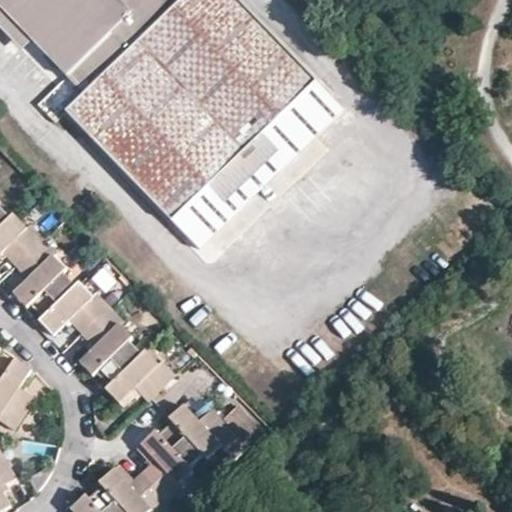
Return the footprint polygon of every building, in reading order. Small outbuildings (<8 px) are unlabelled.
[(317,82),(237,0),(0,0),(0,4),(34,39),(86,93),(68,111),(172,222),(209,187),(262,135),(317,82)] [(0,4),(0,29),(22,51),(34,39),(0,4)] [(209,187),(225,204),(279,152),(262,135),(209,187)] [(394,263),(470,191),(450,170),(374,243),(394,263)] [(0,201),(2,199),(0,196),(0,252),(4,248),(28,225),(14,211),(11,213),(0,201)] [(18,262),(47,234),(34,220),(31,223),(28,225),(4,248),(11,255),(18,262)] [(47,234),(18,262),(25,269),(32,276),(56,252),(57,251),(59,248),(47,234)] [(56,332),(72,317),(95,294),(81,279),(78,282),(67,269),(69,267),(56,252),(32,276),(15,291),(30,305),(33,303),(45,315),(42,317),(56,332)] [(85,330),(113,303),(100,289),(95,294),(72,317),(78,323),(85,330)] [(320,291),(255,353),(274,374),(340,312),(320,291)] [(113,303),(85,330),(91,335),(98,343),(122,320),(125,316),(113,303)] [(135,334),(122,320),(98,343),(82,358),(94,373),(98,370),(111,381),(108,385),(122,399),(137,383),(160,361),(147,347),(144,349),(132,337),(135,334)] [(0,410),(2,411),(21,384),(31,366),(15,355),(12,360),(0,351),(0,347),(1,346),(0,345),(0,410)] [(150,396),(176,371),(164,357),(160,361),(137,383),(150,396)] [(35,394),(21,384),(2,411),(0,413),(0,416),(14,425),(35,394)] [(224,442),(202,417),(187,401),(173,414),(175,417),(163,428),(160,426),(156,430),(146,439),(160,455),(183,480),(198,468),(195,463),(207,452),(210,455),(224,442)] [(242,433),(227,445),(236,456),(263,430),(239,402),(225,415),(242,433)] [(227,445),(242,433),(225,415),(216,404),(210,409),(202,417),(224,442),(227,445)] [(0,483),(14,474),(0,448),(0,483)] [(185,483),(183,480),(160,455),(153,461),(146,468),(171,496),(185,483)] [(147,511),(156,505),(134,480),(119,464),(103,477),(107,481),(94,494),(90,490),(75,504),(81,511),(147,511)] [(171,496),(146,468),(140,474),(134,480),(156,505),(158,508),(171,496)] [(0,484),(0,509),(11,503),(0,484)] [(181,511),(183,511),(171,496),(158,508),(161,511),(181,511)]
